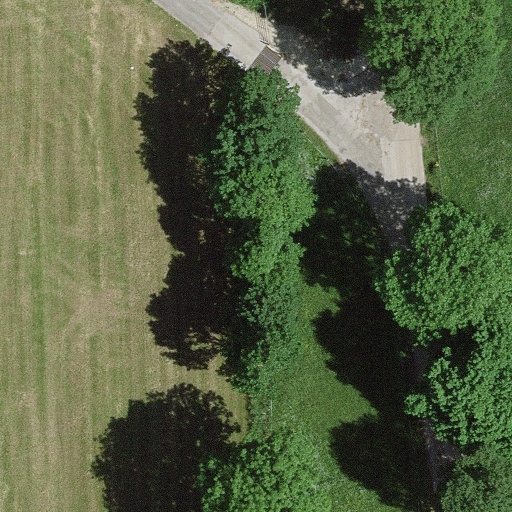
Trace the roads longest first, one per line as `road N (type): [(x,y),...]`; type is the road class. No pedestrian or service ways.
road 1 (unclassified): [(452,511),(386,126),(210,0)]
road 2 (track): [(386,126),(385,0)]
